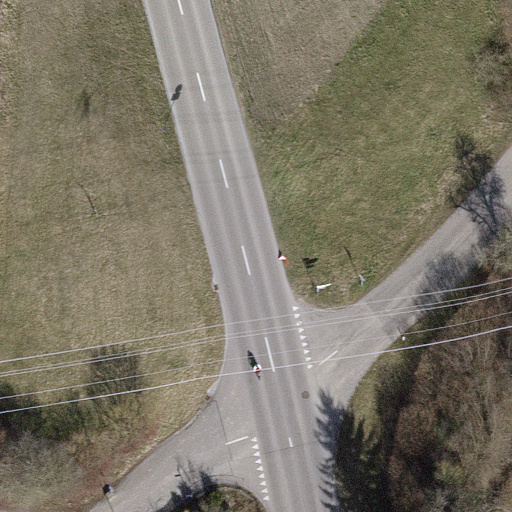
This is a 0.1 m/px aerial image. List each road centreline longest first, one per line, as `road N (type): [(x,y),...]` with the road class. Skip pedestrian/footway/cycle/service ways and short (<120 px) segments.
road 1 (secondary): [(176,0),(285,408)]
road 2 (tertiary): [(511,190),(285,408)]
road 3 (residential): [(285,408),(145,511)]
